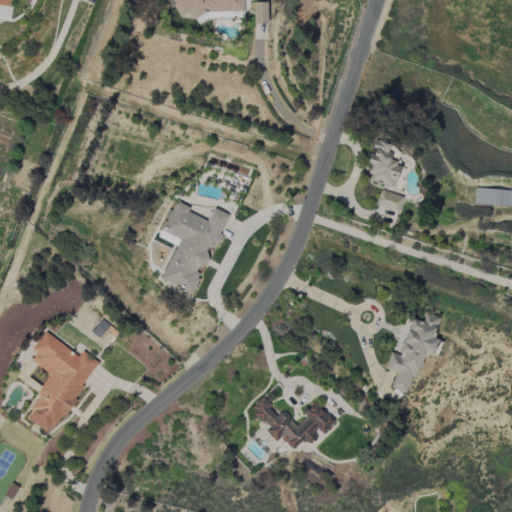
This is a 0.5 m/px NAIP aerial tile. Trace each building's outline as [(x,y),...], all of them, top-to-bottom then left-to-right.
[(243,0),(166,0),(170,6),(176,6),(182,16),(190,12),(193,18),(205,18),(206,18),(244,17),(243,0)] [(268,23),(268,3),(255,3),(255,23),(268,23)] [(396,189),(403,166),(387,160),(392,145),(375,140),(367,164),(373,166),(369,180),(396,189)] [(511,190),(474,188),(474,204),(511,205),(511,190)] [(375,206),(398,213),(403,197),(380,190),(375,206)] [(161,279),(191,293),(213,243),(216,244),(229,215),(213,208),(207,221),(187,212),(189,207),(175,201),(161,231),(179,239),(161,279)] [(440,318),(424,312),(420,322),(411,318),(398,355),(390,352),(384,369),(396,373),(391,388),(406,393),(412,376),(417,377),(425,352),(435,356),(440,340),(433,338),(440,318)] [(52,375),(23,416),(49,434),(98,363),(82,351),(79,356),(44,332),(32,350),(37,353),(31,361),(52,375)] [(334,422),(314,401),(303,412),(307,416),(295,427),(264,395),(250,409),(269,428),(265,431),(275,442),(280,437),(293,451),(304,440),(307,443),(319,432),(321,434),(334,422)]
